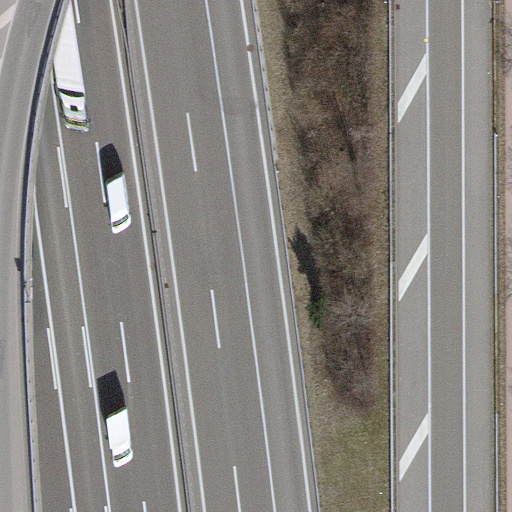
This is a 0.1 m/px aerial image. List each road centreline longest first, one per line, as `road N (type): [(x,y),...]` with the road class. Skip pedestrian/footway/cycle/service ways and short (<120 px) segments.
road 1 (motorway): [(259,511),(189,0)]
road 2 (motorway): [(59,0),(129,511)]
road 3 (primary): [(5,511),(4,183),(40,0)]
road 4 (motorway): [(449,511),(446,0)]
